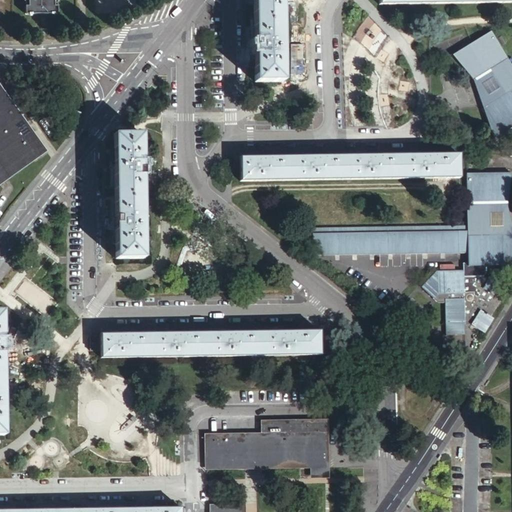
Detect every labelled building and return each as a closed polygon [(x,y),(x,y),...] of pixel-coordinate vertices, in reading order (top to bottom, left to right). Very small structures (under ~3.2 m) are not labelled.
[(24,0),(27,3),(27,9),(24,9),(24,18),(57,17),(57,9),(54,9),(53,3),(55,0),(24,0)] [(253,0),(255,83),(283,83),(282,0),(253,0)] [(511,65),(492,32),(472,44),(452,55),(473,80),(473,82),(494,139),(511,127),(511,65)] [(0,184),(46,151),(0,85),(0,184)] [(142,134),(114,134),(116,243),(116,260),(144,259),(142,134)] [(431,155),(240,158),(241,182),(460,178),(459,154),(431,155)] [(313,229),(313,255),(468,253),(468,264),(468,267),(485,267),(511,266),(511,225),(507,207),(511,174),(466,175),(467,227),(313,229)] [(468,267),(468,264),(460,264),(460,273),(434,273),(421,288),(439,303),(446,303),(446,299),(464,299),(464,325),(470,325),(483,334),(493,320),(491,319),(507,295),(497,289),(498,287),(488,280),(487,281),(481,277),(485,271),(485,267),(468,267)] [(376,279),(366,292),(385,307),(395,293),(376,279)] [(446,299),(446,303),(447,336),(464,336),(464,325),(464,299),(446,299)] [(101,334),(101,338),(102,354),(102,360),(320,356),(320,331),(101,334)] [(102,354),(101,338),(91,338),(91,354),(102,354)] [(266,421),(266,434),(325,433),(324,420),(266,421)] [(316,473),(325,473),(325,463),(325,433),(266,434),(266,463),(316,463),(316,473)] [(205,435),(205,464),(246,464),(245,434),(205,435)] [(245,434),(246,464),(266,463),(266,434),(245,434)] [(205,464),(205,471),(310,469),(310,473),(316,473),(316,463),(266,463),(246,464),(205,464)]
